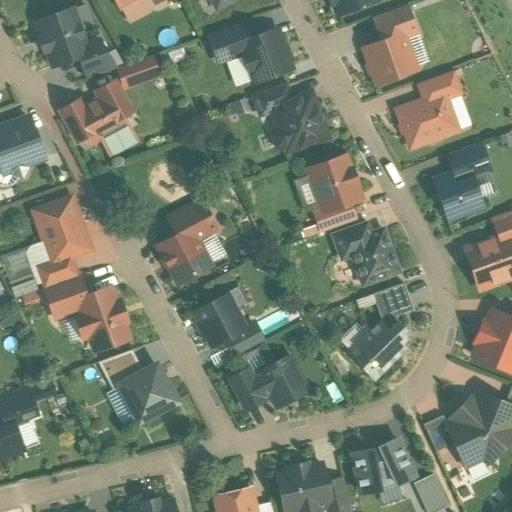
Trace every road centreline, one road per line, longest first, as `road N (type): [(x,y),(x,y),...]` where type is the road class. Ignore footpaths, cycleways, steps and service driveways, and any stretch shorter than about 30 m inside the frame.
road 1 (residential): [(292,0),(431,258),(444,295),(443,334),(409,392),(378,411),(231,447)]
road 2 (residential): [(231,447),(0,500)]
road 3 (residential): [(231,447),(126,248)]
